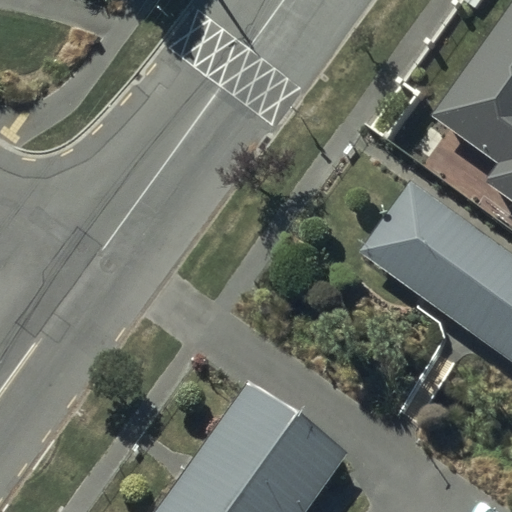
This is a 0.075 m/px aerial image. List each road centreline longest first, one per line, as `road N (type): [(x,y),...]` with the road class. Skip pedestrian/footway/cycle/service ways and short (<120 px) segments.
road 1 (unclassified): [(70,297),(286,0)]
road 2 (unclassified): [(0,395),(70,297)]
